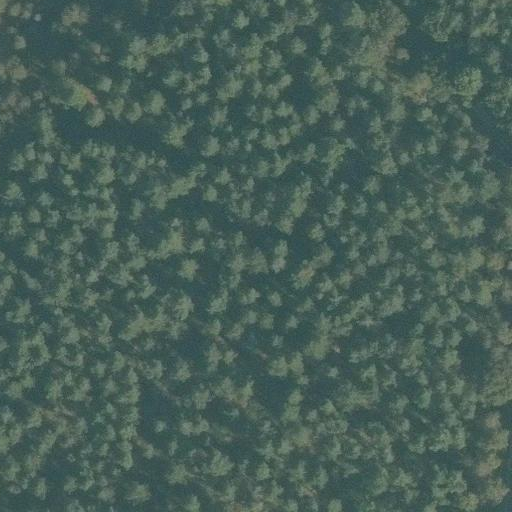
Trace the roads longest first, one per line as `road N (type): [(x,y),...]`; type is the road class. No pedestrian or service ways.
road 1 (track): [(511,155),(381,0)]
road 2 (track): [(110,0),(0,93)]
